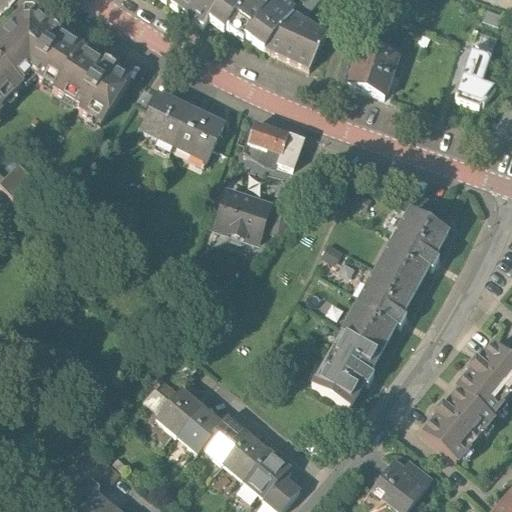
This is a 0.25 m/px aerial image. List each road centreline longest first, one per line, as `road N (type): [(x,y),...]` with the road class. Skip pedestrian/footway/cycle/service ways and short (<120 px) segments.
road 1 (residential): [(511,190),(289,116),(168,54),(90,0)]
road 2 (residential): [(306,511),(386,419),(472,287),(511,204)]
